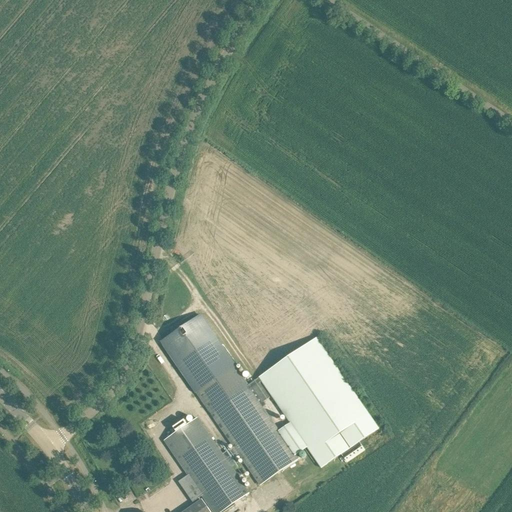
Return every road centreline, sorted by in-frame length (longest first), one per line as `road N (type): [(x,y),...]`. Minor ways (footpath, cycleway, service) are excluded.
road 1 (unclassified): [(48,448),(120,381),(193,120),(259,0)]
road 2 (unclassified): [(511,121),(327,0)]
